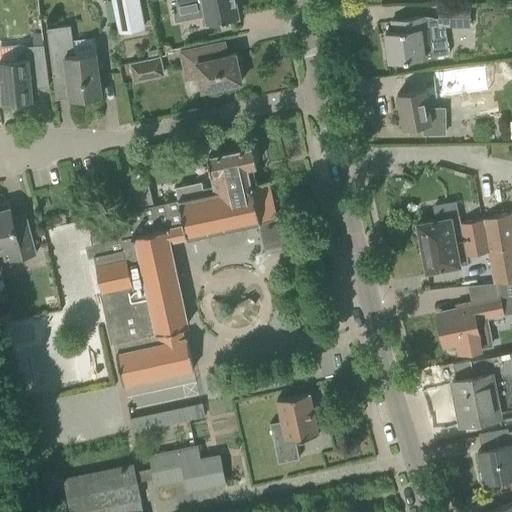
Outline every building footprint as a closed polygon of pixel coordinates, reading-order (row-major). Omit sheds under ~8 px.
[(139,0),(111,0),(117,33),(144,28),(139,0)] [(172,0),(176,20),(203,15),(205,25),(219,22),(238,18),(234,0),(172,0)] [(437,26),(469,26),(470,5),(438,4),(437,26)] [(393,30),(385,31),(389,62),(409,59),(425,57),(449,54),(447,37),(429,39),(426,15),(411,17),(391,20),(393,30)] [(46,28),(50,57),(53,77),(67,75),(70,99),(74,99),(75,103),(89,101),(88,97),(101,95),(96,51),(73,54),(70,25),(46,28)] [(0,60),(0,79),(0,83),(2,103),(6,103),(7,105),(18,104),(18,101),(32,100),(31,88),(49,86),(43,44),(25,46),(15,58),(0,60)] [(180,52),(184,70),(197,67),(202,90),(205,90),(208,93),(212,94),(216,94),(220,93),(223,89),(225,85),(241,82),(238,66),(240,63),(239,59),(236,57),(235,53),(209,59),(207,46),(180,52)] [(131,63),(134,80),(163,74),(159,56),(131,63)] [(425,74),(428,89),(450,85),(447,70),(425,74)] [(459,107),(499,100),(494,73),(454,81),(459,107)] [(397,94),(403,127),(422,124),(424,134),(445,134),(444,107),(429,107),(425,89),(397,94)] [(175,187),(178,200),(256,183),(252,165),(256,165),(256,163),(259,159),(257,151),(253,148),(252,146),(207,156),(214,186),(203,188),(201,181),(175,187)] [(154,206),(130,211),(132,222),(90,231),(93,243),(85,245),(87,257),(93,256),(111,342),(113,341),(116,353),(117,352),(123,383),(194,368),(187,337),(183,338),(181,327),(187,325),(169,241),(186,237),(187,238),(260,222),(277,218),(269,180),(256,183),(178,200),(154,206)] [(125,189),(130,211),(154,206),(149,184),(125,189)] [(9,203),(0,205),(0,251),(7,250),(9,260),(36,253),(26,213),(12,216),(9,203)] [(417,223),(421,247),(486,234),(483,218),(455,224),(453,217),(450,217),(447,203),(434,205),(437,219),(417,223)] [(511,218),(511,212),(483,218),(486,234),(489,251),(495,282),(496,282),(511,281),(511,218)] [(489,251),(486,234),(421,247),(426,271),(459,265),(458,257),(489,251)] [(511,281),(496,282),(498,295),(471,301),(472,307),(439,314),(445,344),(458,341),(461,352),(490,346),(484,318),(511,312),(511,281)] [(11,311),(2,313),(4,323),(13,321),(11,311)] [(511,351),(453,363),(456,379),(452,380),(460,423),(501,415),(500,410),(511,407),(511,351)] [(300,458),(296,438),(318,433),(309,392),(277,399),(282,420),(270,423),(278,462),(300,458)] [(132,431),(204,414),(200,400),(129,416),(132,431)] [(511,430),(508,431),(507,427),(511,443),(478,451),(485,482),(511,475),(511,430)] [(197,445),(149,455),(156,486),(185,480),(187,491),(188,491),(226,483),(225,482),(220,456),(200,460),(197,445)] [(69,511),(79,511),(104,507),(105,511),(143,511),(133,462),(62,477),(69,511)]
